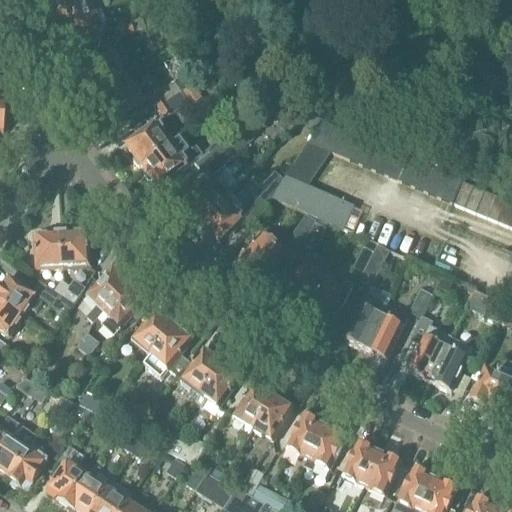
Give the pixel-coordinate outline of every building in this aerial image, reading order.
[(51,0),(50,0),(54,12),(52,14),(54,21),(58,22),(59,25),(95,12),(103,10),(111,7),(108,0),(51,0)] [(60,27),(58,30),(60,38),(63,38),(67,49),(111,34),(110,30),(105,32),(103,24),(107,23),(103,10),(95,12),(59,25),(60,27)] [(114,33),(120,45),(143,33),(148,32),(145,24),(141,22),(114,33)] [(143,33),(120,45),(124,54),(126,57),(141,50),(139,47),(148,43),(143,33)] [(97,100),(98,101),(128,83),(120,69),(129,63),(126,57),(124,54),(110,62),(108,58),(93,67),(96,72),(83,80),(90,90),(88,93),(92,100),(97,100)] [(128,83),(98,101),(99,104),(97,108),(101,114),(105,114),(111,123),(146,101),(144,98),(141,100),(137,93),(135,94),(128,83)] [(176,83),(151,99),(159,110),(183,94),(176,83)] [(183,94),(159,110),(165,119),(189,103),(192,108),(205,100),(196,85),(183,94)] [(245,90),(240,103),(257,110),(262,98),(245,90)] [(312,118),(310,118),(303,126),(312,134),(317,128),(322,123),(312,118)] [(358,167),(369,144),(324,125),(310,146),(331,155),(358,167)] [(158,127),(128,150),(135,160),(134,164),(138,169),(142,169),(144,171),(172,149),(163,137),(165,136),(158,127)] [(210,184),(180,212),(182,214),(181,215),(197,231),(231,196),(213,178),(251,144),(256,139),(248,131),(244,136),(236,142),(218,158),(201,173),(210,184)] [(145,173),(143,176),(148,182),(152,182),(160,191),(189,169),(189,170),(194,166),(201,173),(218,158),(236,142),(232,137),(223,144),(221,142),(202,157),(196,149),(192,152),(182,141),(172,149),(144,171),(145,173)] [(358,167),(373,173),(384,150),(369,144),(358,167)] [(323,167),(331,155),(310,146),(302,157),(323,167)] [(387,179),(397,156),(384,150),(373,173),(387,179)] [(411,162),(397,156),(387,179),(401,185),(411,162)] [(302,157),(295,168),(316,178),(323,167),(302,157)] [(424,167),(411,162),(401,185),(414,191),(424,167)] [(438,173),(424,167),(414,191),(428,196),(438,173)] [(295,168),(286,181),(307,190),(316,178),(295,168)] [(451,179),(438,173),(428,196),(441,202),(451,179)] [(231,196),(197,231),(199,233),(198,237),(204,242),(208,241),(216,249),(244,222),(252,228),(266,209),(272,201),(285,183),(277,176),(246,210),(231,196)] [(463,184),(451,179),(441,202),(453,207),(463,184)] [(319,195),(307,190),(286,181),(285,183),(272,201),(309,217),(319,195)] [(473,190),(463,186),(454,208),(463,212),(473,190)] [(484,194),(473,190),(463,212),(474,216),(484,194)] [(486,221),(495,199),(484,194),(474,216),(486,221)] [(319,195),(309,217),(317,221),(321,223),(331,200),(319,195)] [(506,204),(495,199),(486,221),(497,226),(506,204)] [(332,228),(343,205),(331,200),(321,223),(328,226),(332,228)] [(511,220),(511,206),(506,204),(497,226),(508,231),(511,220)] [(344,233),(354,210),(343,205),(332,228),(344,233)] [(297,257),(302,248),(315,224),(306,219),(285,249),(297,257)] [(315,224),(302,248),(314,253),(328,226),(321,223),(317,221),(315,224)] [(62,238),(63,271),(90,270),(88,237),(85,237),(85,233),(73,233),(73,237),(62,238)] [(237,271),(264,290),(288,256),(261,237),(248,256),(243,252),(234,265),(239,269),(237,271)] [(63,271),(62,238),(35,239),(37,272),(63,271)] [(368,243),(353,272),(363,278),(378,249),(368,243)] [(380,250),(363,282),(375,288),(392,256),(380,250)] [(295,314),(303,318),(326,275),(313,268),(308,278),(300,273),(282,306),(286,308),(287,312),(292,314),(295,314)] [(94,326),(103,316),(129,288),(123,282),(123,276),(119,272),(114,273),(112,272),(89,297),(99,307),(87,320),(94,326)] [(342,315),(354,290),(345,285),(340,294),(330,289),(335,279),(326,275),(303,318),(311,322),(312,325),(317,328),(320,326),(324,329),(333,311),(342,315)] [(0,306),(23,322),(30,311),(36,315),(43,306),(25,294),(27,290),(14,281),(11,285),(8,283),(3,289),(0,292),(0,306)] [(55,295),(70,305),(74,308),(85,291),(74,283),(70,290),(61,285),(55,295)] [(67,310),(70,305),(55,295),(39,284),(32,295),(57,311),(61,306),(67,310)] [(136,294),(129,288),(103,316),(109,322),(103,328),(114,339),(147,305),(146,304),(146,298),(142,294),(136,294)] [(422,293),(411,317),(421,322),(422,322),(434,299),(422,293)] [(507,308),(474,293),(465,312),(498,327),(507,308)] [(365,354),(386,312),(385,312),(386,309),(365,299),(343,343),(365,354)] [(23,322),(0,306),(0,334),(9,341),(23,322)] [(386,312),(365,354),(386,365),(406,323),(386,312)] [(152,356),(174,330),(168,324),(168,318),(163,315),(158,316),(156,314),(140,335),(134,341),(152,356)] [(421,348),(408,375),(430,386),(451,342),(438,336),(429,331),(432,327),(422,322),(421,322),(410,343),(421,348)] [(182,336),(174,330),(152,356),(143,368),(161,384),(164,381),(169,374),(171,372),(177,376),(187,363),(182,359),(194,345),(193,344),(193,339),(188,335),(182,336)] [(88,338),(78,351),(90,360),(100,347),(88,338)] [(451,342),(430,386),(451,396),(468,362),(472,353),(463,349),(451,342)] [(190,398),(197,403),(214,379),(223,367),(215,362),(215,356),(211,353),(205,354),(204,353),(193,368),(187,363),(177,376),(183,382),(196,390),(190,398)] [(510,376),(511,371),(511,367),(503,363),(497,376),(485,370),(470,402),(473,403),(474,407),(479,409),(482,408),(485,409),(485,408),(493,412),(510,376)] [(215,419),(222,410),(242,381),(241,380),(241,375),(236,371),(231,373),(223,367),(214,379),(197,403),(198,403),(196,405),(204,410),(215,419)] [(50,374),(41,389),(57,399),(58,397),(66,384),(53,375),(50,374)] [(511,376),(510,376),(493,412),(500,415),(500,416),(502,417),(503,420),(509,423),(511,422),(511,421),(511,376)] [(28,381),(17,389),(36,402),(43,391),(28,381)] [(2,385),(0,387),(0,395),(7,400),(12,392),(2,385)] [(247,426),(255,431),(274,401),(266,396),(265,390),(260,387),(254,389),(253,389),(235,418),(247,426)] [(43,391),(36,402),(42,406),(49,395),(43,391)] [(89,396),(80,409),(92,416),(99,402),(89,396)] [(92,416),(80,409),(64,401),(56,414),(83,430),(92,416)] [(255,431),(264,437),(274,443),(272,445),(275,447),(294,413),(293,412),(292,407),(287,404),(281,405),(274,401),(255,431)] [(304,418),(288,449),(301,456),(300,458),(308,462),(325,430),(319,427),(319,426),(317,425),(316,420),(310,417),(305,419),(304,418)] [(0,432),(0,453),(10,439),(18,428),(8,421),(1,433),(0,432)] [(10,439),(0,453),(0,477),(4,481),(7,479),(9,481),(8,482),(9,483),(28,454),(30,452),(37,440),(18,428),(10,439)] [(308,462),(304,470),(313,475),(317,467),(330,474),(347,440),(345,439),(344,434),(339,432),(334,434),(331,433),(325,430),(308,462)] [(125,452),(132,457),(140,444),(134,439),(125,452)] [(206,449),(195,443),(191,451),(172,441),(165,454),(194,470),(206,449)] [(148,450),(140,444),(132,457),(139,462),(148,450)] [(364,490),(380,457),(373,454),(374,453),(372,452),(370,447),(365,444),(361,447),(358,446),(344,476),(357,483),(355,486),(364,490)] [(65,470),(48,495),(49,496),(56,501),(58,503),(68,510),(88,479),(78,472),(85,461),(70,450),(59,466),(65,470)] [(28,454),(9,483),(11,484),(11,487),(16,490),(19,489),(22,491),(25,493),(31,491),(33,489),(36,485),(49,465),(41,459),(30,452),(28,454)] [(387,460),(380,457),(364,490),(372,494),(373,491),(387,498),(402,466),(400,465),(399,460),(394,458),(389,460),(387,459),(387,460)] [(176,462),(166,477),(176,483),(186,469),(176,462)] [(88,479),(68,510),(71,511),(94,511),(114,483),(116,480),(96,467),(88,479)] [(229,473),(219,468),(213,478),(223,484),(229,473)] [(208,476),(200,470),(187,489),(195,495),(208,476)] [(252,470),(240,492),(253,499),(259,487),(265,477),(252,470)] [(399,502),(394,511),(422,511),(435,483),(429,480),(429,479),(427,478),(426,473),(421,470),(416,473),(414,472),(399,502)] [(209,478),(198,495),(223,511),(235,494),(209,478)] [(114,483),(94,511),(128,511),(131,508),(128,505),(134,496),(114,483)] [(449,511),(458,493),(456,492),(455,487),(450,485),(445,487),(443,486),(442,487),(435,483),(422,511),(449,511)] [(259,487),(253,499),(266,506),(276,511),(294,511),(297,507),(259,487)] [(235,494),(223,511),(260,511),(264,507),(237,491),(235,494)] [(315,492),(305,511),(318,511),(321,507),(326,497),(315,492)] [(471,511),(495,511),(491,510),(492,509),(489,507),(488,502),(483,500),(479,502),(476,501),(471,511)]
